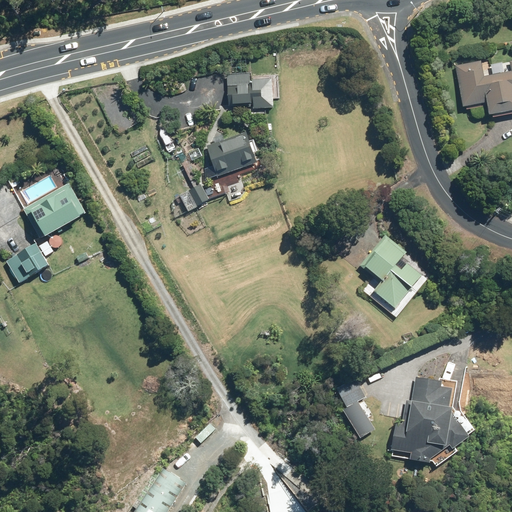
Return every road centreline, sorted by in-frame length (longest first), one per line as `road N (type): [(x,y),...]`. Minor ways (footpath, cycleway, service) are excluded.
road 1 (primary): [(363,0),(158,37)]
road 2 (residential): [(511,238),(467,214),(444,189),(408,97)]
road 3 (primary): [(0,76),(158,37)]
road 4 (unknown): [(225,396),(197,468),(168,511)]
